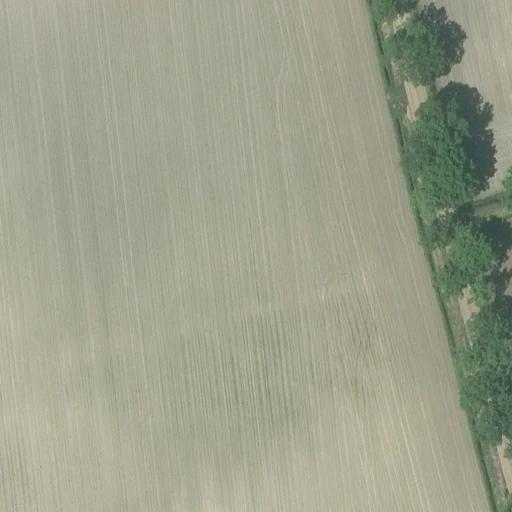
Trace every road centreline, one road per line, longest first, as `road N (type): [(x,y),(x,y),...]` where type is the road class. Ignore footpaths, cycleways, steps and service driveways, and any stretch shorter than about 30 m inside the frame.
road 1 (track): [(421,0),(472,219)]
road 2 (track): [(472,219),(511,380)]
